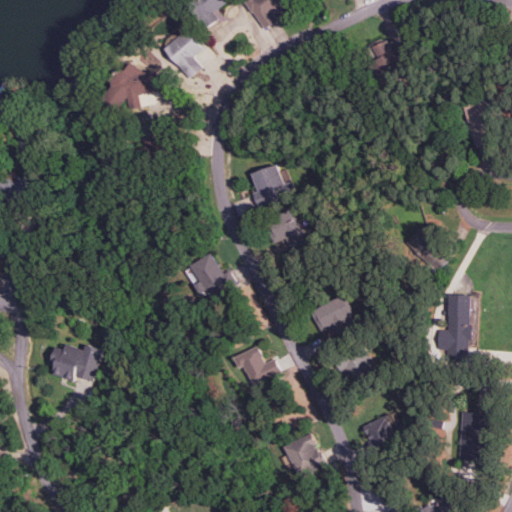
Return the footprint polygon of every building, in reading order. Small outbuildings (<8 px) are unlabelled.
[(193,0),(210,25),(219,19),(215,11),(231,0),(193,0)] [(205,68),(194,56),(205,48),(189,29),(166,47),(191,79),(205,68)] [(393,49),(390,40),(373,46),(384,75),(415,63),(407,43),(393,49)] [(140,93),(160,90),(157,66),(130,69),(131,72),(107,75),(110,102),(129,100),(130,108),(142,107),(140,93)] [(477,149),(500,143),(490,101),(466,107),(477,149)] [(253,172),(259,191),(255,192),(260,208),(298,196),(293,181),(285,183),(279,164),(253,172)] [(6,176),(1,194),(29,203),(36,181),(21,177),(20,180),(6,176)] [(266,221),(276,243),(288,238),(295,253),(312,244),(295,208),(266,221)] [(438,272),(454,256),(425,226),(409,241),(438,272)] [(212,298),(234,287),(216,252),(192,263),(201,281),(196,284),(201,293),(208,290),(212,298)] [(474,294),(451,293),(449,329),(442,329),(441,355),(471,356),(474,294)] [(356,315),(345,294),(312,311),(323,332),(356,315)] [(95,380),(106,348),(89,343),(87,349),(69,343),(67,349),(58,346),(53,363),(57,364),(54,373),(75,380),(77,374),(95,380)] [(236,356),(241,368),(246,366),(254,384),(283,373),(276,358),(267,362),(260,346),(236,356)] [(356,380),(378,370),(368,349),(347,358),(349,363),(348,363),(356,380)] [(461,459),(484,460),(486,412),(463,411),(461,459)] [(400,439),(391,415),(365,424),(374,448),(400,439)] [(285,445),(300,478),(327,466),(312,433),(285,445)] [(457,511),(447,495),(420,511),(457,511)]
